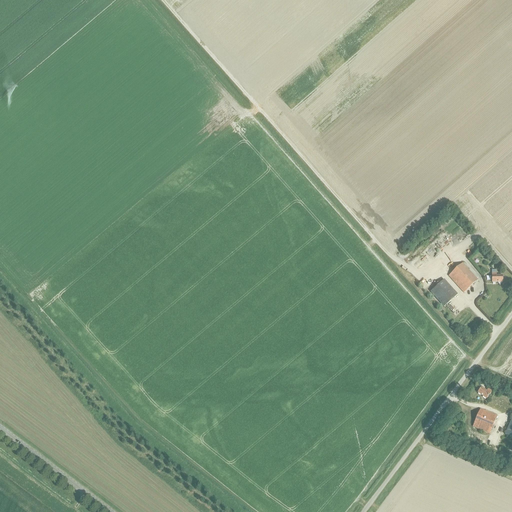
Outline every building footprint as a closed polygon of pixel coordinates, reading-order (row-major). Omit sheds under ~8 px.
[(449,276),(464,293),(478,280),(463,263),(449,276)] [(492,270),(492,283),(503,282),(503,276),(497,276),(497,270),(492,270)] [(431,292),(444,307),(458,295),(444,280),(431,292)] [(478,393),(486,399),(492,392),(488,389),(486,391),(479,386),(476,390),(479,391),(478,393)] [(473,427),(489,434),(497,416),(480,409),(473,427)]
